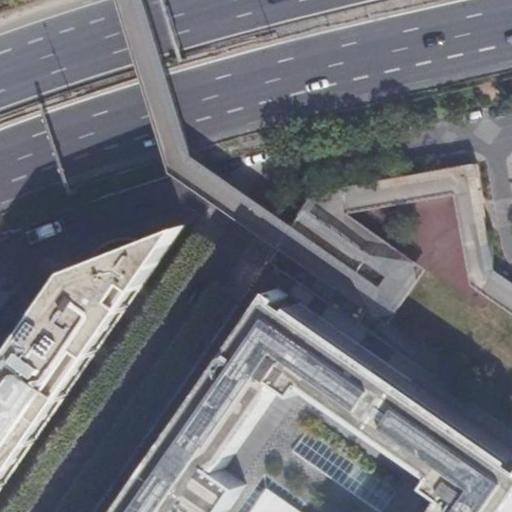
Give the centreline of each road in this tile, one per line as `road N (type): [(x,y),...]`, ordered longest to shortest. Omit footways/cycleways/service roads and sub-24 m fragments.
road 1 (motorway): [(0,167),(202,99),(511,23)]
road 2 (residential): [(294,166),(242,215),(44,511)]
road 3 (residential): [(294,166),(0,266)]
road 4 (motorway): [(229,0),(0,75)]
road 5 (residential): [(481,131),(294,166)]
road 6 (residential): [(481,131),(498,227),(511,256)]
